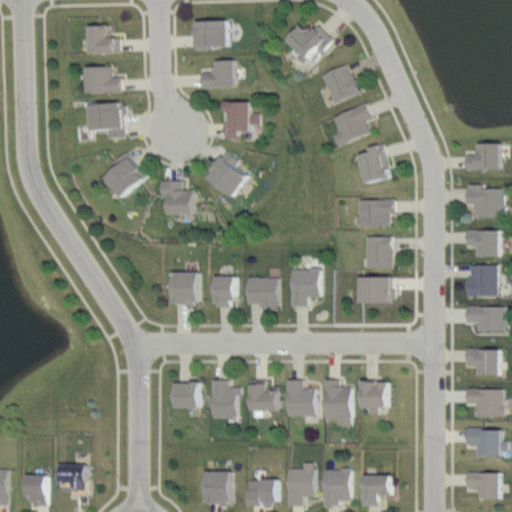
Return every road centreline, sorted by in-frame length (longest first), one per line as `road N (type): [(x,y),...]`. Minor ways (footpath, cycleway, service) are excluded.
road 1 (residential): [(24,0),(32,170),(138,344),(142,511)]
road 2 (residential): [(363,11),(421,128),(436,185),(434,511)]
road 3 (residential): [(138,344),(432,338)]
road 4 (residential): [(181,128),(162,94),(156,0)]
